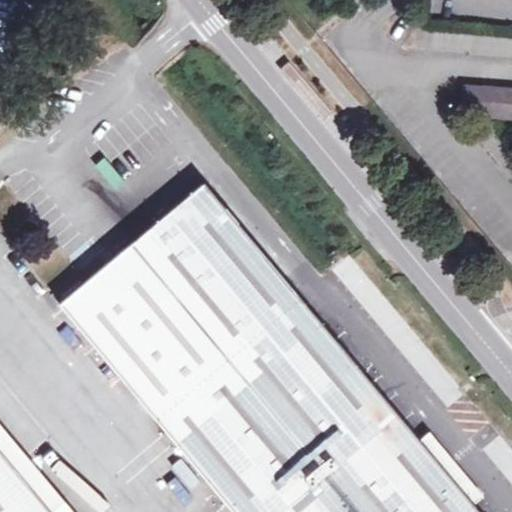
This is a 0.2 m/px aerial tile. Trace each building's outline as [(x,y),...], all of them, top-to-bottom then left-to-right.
[(463,113),(511,116),(511,89),(466,85),(463,113)] [(179,447),(323,328),(299,299),(204,184),(86,283),(60,304),(179,447)] [(179,447),(233,511),(478,511),(471,503),(419,441),(323,328),(179,447)] [(0,444),(10,436),(0,424),(0,444)] [(479,496),(428,433),(419,441),(471,503),(479,496)] [(0,511),(51,511),(48,508),(0,450),(0,511)] [(72,511),(60,497),(48,508),(51,511),(72,511)]
